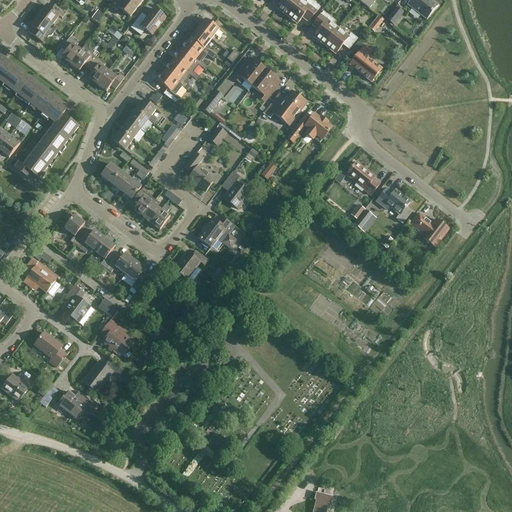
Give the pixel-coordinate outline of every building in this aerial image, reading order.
[(143,1),(142,0),(141,0),(115,0),(110,7),(116,12),(118,9),(130,18),(143,1)] [(286,17),(299,0),(280,0),(282,1),(276,9),(286,17)] [(300,0),(299,0),(286,17),(296,25),(302,18),(308,23),(320,8),(309,0),(308,0),(305,4),(300,0)] [(371,0),(356,0),(369,9),(374,2),(371,0)] [(428,0),(410,0),(407,5),(426,21),(437,7),(428,0)] [(46,7),(38,17),(52,27),(59,17),(62,19),(66,14),(54,5),(51,10),(46,7)] [(393,25),(403,13),(396,8),(386,20),(393,25)] [(152,36),(165,19),(153,10),(144,21),(140,17),(131,29),(140,36),(145,31),(152,36)] [(324,46),(337,29),(331,24),(334,21),(323,12),(314,24),(320,28),(313,38),(324,46)] [(374,22),(369,28),(374,32),(383,20),(378,16),(374,22)] [(31,28),(32,28),(28,33),(43,44),(48,37),(51,37),(56,30),(52,27),(38,17),(31,28)] [(205,20),(197,29),(211,40),(219,31),(205,20)] [(204,50),(211,40),(197,29),(190,39),(204,50)] [(337,29),(324,46),(335,55),(342,46),(349,51),(357,40),(350,34),(348,37),(337,29)] [(70,65),(81,51),(76,47),(78,44),(70,38),(61,49),(66,53),(61,59),(70,65)] [(183,48),(181,49),(200,64),(201,62),(201,63),(206,56),(213,61),(216,57),(209,52),(208,53),(204,50),(190,39),(184,46),(184,45),(182,47),(183,48)] [(88,70),(97,58),(92,55),(94,53),(85,46),(81,51),(70,65),(79,72),(84,66),(88,70)] [(364,46),(359,52),(349,66),(371,83),(381,70),(367,58),(372,51),(364,46)] [(193,73),(198,66),(205,71),(207,68),(201,63),(201,62),(200,64),(181,49),(176,56),(174,58),(175,58),(173,60),(192,74),(193,73)] [(234,50),(230,55),(236,60),(240,55),(234,50)] [(0,81),(5,85),(15,72),(2,61),(7,55),(3,51),(0,54),(0,81)] [(232,64),(236,60),(230,55),(227,60),(232,64)] [(98,86),(108,72),(102,67),(105,64),(97,58),(88,70),(93,73),(89,79),(98,86)] [(265,71),(255,63),(249,59),(233,79),(239,84),(242,80),(252,88),(265,71)] [(166,69),(165,71),(183,85),(184,84),(185,84),(190,77),(196,82),(199,78),(193,73),(192,74),(173,60),(168,67),(167,66),(166,68),(166,69)] [(179,99),(175,96),(182,87),(188,92),(191,89),(185,84),(184,84),(183,85),(165,71),(160,77),(159,77),(157,79),(158,79),(157,81),(167,90),(163,95),(175,104),(179,99)] [(275,78),(265,71),(252,88),(261,95),(258,99),(264,103),(280,83),(274,79),(275,78)] [(28,82),(15,72),(5,85),(18,95),(28,82)] [(108,72),(98,86),(107,92),(111,87),(116,90),(124,79),(115,72),(113,75),(108,72)] [(31,106),(42,92),(28,82),(18,95),(31,106)] [(288,127),(307,104),(291,91),(283,102),(277,97),(263,115),(269,120),(273,115),(288,127)] [(55,102),(42,92),(31,106),(45,116),(55,102)] [(202,109),(209,114),(222,97),(216,92),(202,109)] [(136,111),(148,120),(156,110),(143,101),(136,111)] [(45,116),(58,126),(65,117),(66,118),(75,106),(69,102),(64,109),(55,102),(45,116)] [(148,120),(136,111),(128,121),(141,131),(148,120)] [(314,116),(311,120),(305,115),(286,139),(292,144),(305,128),(309,130),(305,135),(312,141),(313,139),(319,144),(323,140),(324,141),(329,135),(327,134),(331,130),(326,126),(327,124),(321,119),(320,121),(314,116)] [(65,117),(58,126),(56,129),(70,139),(78,128),(66,118),(65,117)] [(13,122),(18,126),(21,122),(16,118),(13,122)] [(141,131),(128,121),(121,131),(133,141),(141,131)] [(208,140),(216,147),(226,134),(218,128),(208,140)] [(0,129),(0,149),(10,136),(1,129),(0,129)] [(46,142),(59,152),(70,139),(56,129),(46,142)] [(177,129),(171,137),(175,140),(181,132),(177,129)] [(133,141),(121,131),(113,141),(125,151),(133,141)] [(10,136),(0,149),(0,151),(9,158),(20,144),(10,136)] [(175,140),(171,137),(165,145),(169,148),(175,140)] [(46,142),(36,155),(49,166),(59,152),(46,142)] [(162,149),(155,157),(159,160),(166,152),(162,149)] [(258,154),(252,149),(248,154),(254,159),(258,154)] [(123,153),(120,157),(128,163),(131,159),(123,153)] [(206,193),(216,180),(198,166),(203,159),(196,154),(184,170),(191,175),(188,179),(206,193)] [(49,166),(36,155),(25,169),(18,163),(14,168),(31,180),(34,176),(39,179),(49,166)] [(159,160),(155,157),(149,165),(153,169),(159,160)] [(130,164),(138,171),(141,167),(133,160),(130,164)] [(370,196),(379,185),(373,180),(375,178),(368,172),(363,168),(363,169),(356,163),(346,176),(364,190),(364,191),(370,196)] [(101,177),(111,185),(121,172),(111,165),(101,177)] [(149,173),(141,167),(138,171),(146,177),(149,173)] [(111,185),(122,192),(131,180),(121,172),(111,185)] [(237,210),(250,194),(236,183),(239,179),(233,174),(225,185),(231,189),(223,199),(237,210)] [(131,180),(122,192),(132,200),(141,188),(131,180)] [(155,201),(142,190),(129,206),(134,210),(133,211),(142,218),(155,201)] [(385,190),(376,202),(387,211),(389,208),(399,215),(397,219),(403,224),(412,213),(405,208),(410,203),(395,191),(392,195),(385,190)] [(182,202),(172,195),(168,199),(178,207),(182,202)] [(151,224),(161,210),(157,207),(160,204),(155,201),(142,218),(151,224)] [(161,210),(151,224),(159,231),(170,217),(166,214),(169,209),(165,205),(161,210)] [(364,210),(358,206),(351,216),(356,220),(364,210)] [(364,234),(376,219),(365,211),(353,226),(364,234)] [(422,238),(434,248),(448,230),(435,220),(432,225),(418,214),(410,225),(424,236),(422,238)] [(75,246),(85,234),(80,231),(85,224),(74,216),(64,229),(74,237),(70,242),(75,246)] [(212,220),(198,238),(211,248),(217,240),(222,243),(230,249),(236,241),(228,236),(230,233),(228,232),(232,226),(220,217),(216,223),(212,220)] [(15,231),(9,238),(13,242),(19,234),(15,231)] [(75,246),(81,250),(86,254),(90,248),(95,252),(105,239),(94,231),(89,237),(85,234),(75,246)] [(387,236),(380,245),(386,249),(392,240),(387,236)] [(244,237),(240,243),(247,248),(252,243),(244,237)] [(13,242),(9,238),(3,247),(6,250),(13,242)] [(106,269),(115,257),(110,253),(115,247),(105,239),(95,252),(104,260),(101,265),(106,269)] [(204,267),(208,262),(196,252),(192,256),(187,253),(174,270),(187,280),(200,264),(204,267)] [(115,257),(106,269),(111,273),(115,267),(125,275),(135,262),(125,254),(120,260),(115,257)] [(56,282),(55,282),(35,267),(38,263),(33,260),(22,274),(27,279),(24,283),(32,289),(36,285),(47,293),(56,282)] [(135,262),(125,275),(135,283),(131,288),(136,292),(146,280),(141,276),(145,270),(135,262)] [(209,279),(217,285),(226,275),(218,268),(209,279)] [(78,324),(90,308),(75,298),(80,292),(74,287),(65,299),(71,303),(64,313),(78,324)] [(0,322),(5,326),(14,315),(1,305),(0,306),(0,322)] [(122,357),(133,342),(114,328),(117,325),(111,320),(101,334),(106,338),(103,343),(122,357)] [(56,368),(65,356),(59,351),(61,347),(44,334),(35,347),(52,360),(49,363),(56,368)] [(118,378),(124,371),(109,360),(104,367),(99,363),(83,383),(97,393),(112,373),(118,378)] [(181,368),(176,373),(182,378),(186,372),(181,368)] [(18,403),(32,384),(23,378),(19,382),(12,376),(1,390),(18,403)] [(57,406),(76,421),(86,408),(92,413),(96,407),(81,396),(77,400),(68,393),(57,406)] [(104,409),(97,418),(103,423),(110,414),(104,409)] [(335,487),(319,483),(317,491),(332,496),(335,487)] [(329,503),(330,496),(315,493),(314,499),(316,500),(313,511),(325,511),(327,503),(329,503)]
